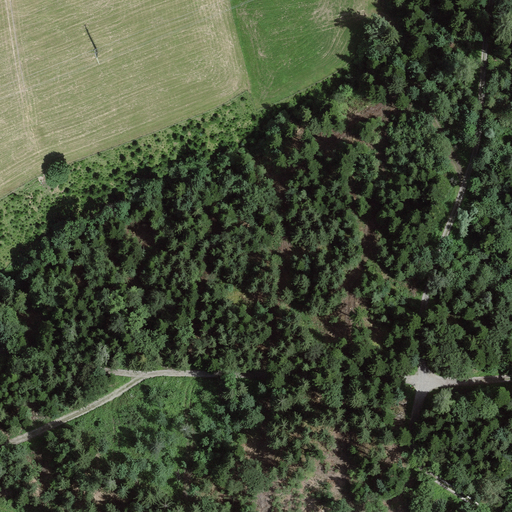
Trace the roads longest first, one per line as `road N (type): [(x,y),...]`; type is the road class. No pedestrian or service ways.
road 1 (track): [(421,380),(106,369),(0,349)]
road 2 (track): [(421,380),(423,297),(476,148),(493,0)]
road 3 (track): [(465,181),(391,21),(377,12)]
road 4 (track): [(0,447),(147,372)]
road 5 (track): [(480,511),(413,453),(421,380)]
